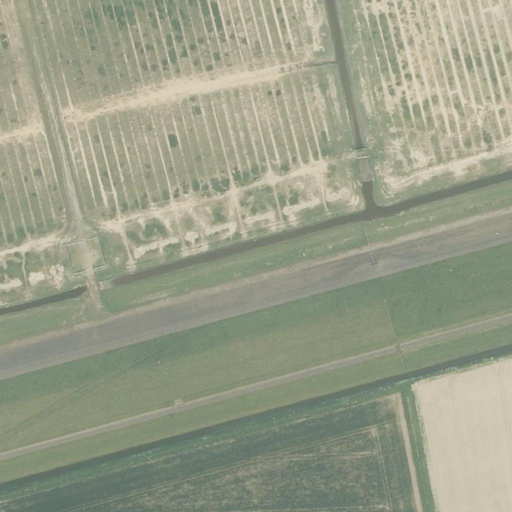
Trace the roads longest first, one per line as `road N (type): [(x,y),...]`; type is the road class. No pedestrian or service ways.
road 1 (track): [(0,376),(511,235)]
road 2 (track): [(0,443),(190,324)]
